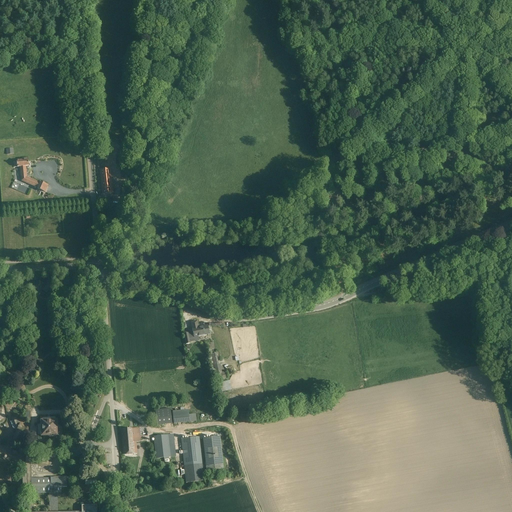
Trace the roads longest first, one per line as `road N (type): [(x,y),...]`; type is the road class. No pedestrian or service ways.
road 1 (tertiary): [(100,266),(236,319),(331,304),(511,225)]
road 2 (unclassified): [(100,266),(76,0)]
road 3 (unclassified): [(121,511),(100,266)]
road 4 (unknown): [(87,141),(77,138),(61,98),(61,34),(16,4),(0,6)]
